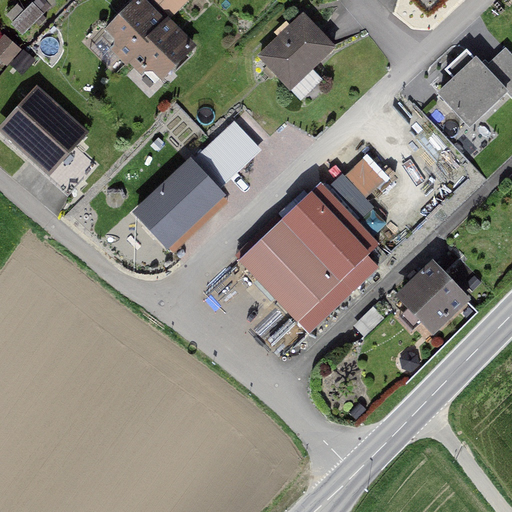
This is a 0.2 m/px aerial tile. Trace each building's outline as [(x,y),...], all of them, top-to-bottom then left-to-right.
[(156,0),(172,16),(189,0),(156,0)] [(163,36),(139,11),(110,38),(134,64),(163,36)] [(336,52),(305,20),(258,65),(289,97),(336,52)] [(188,61),(163,36),(134,64),(159,89),(188,61)] [(455,82),(440,97),(467,126),(508,94),(472,51),(448,73),(455,82)] [(81,144),(31,103),(2,137),(52,178),(81,144)] [(260,157),(234,129),(215,147),(241,175),(260,157)] [(241,175),(215,147),(195,165),(221,193),(241,175)] [(389,178),(369,155),(349,173),(369,196),(389,178)] [(225,205),(192,169),(136,220),(169,256),(225,205)] [(377,267),(320,202),(245,267),(303,333),(377,267)] [(475,300),(440,269),(403,303),(439,332),(475,300)]
